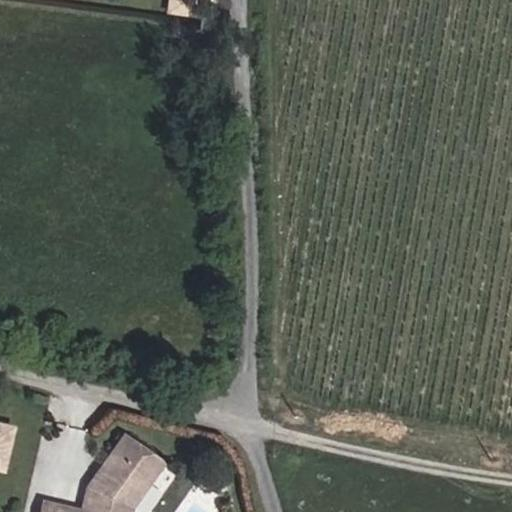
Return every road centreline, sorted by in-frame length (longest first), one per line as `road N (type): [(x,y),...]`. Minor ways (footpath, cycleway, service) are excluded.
road 1 (unclassified): [(245,427),(251,268),(239,0)]
road 2 (residential): [(245,427),(511,480)]
road 3 (residential): [(0,371),(245,427)]
